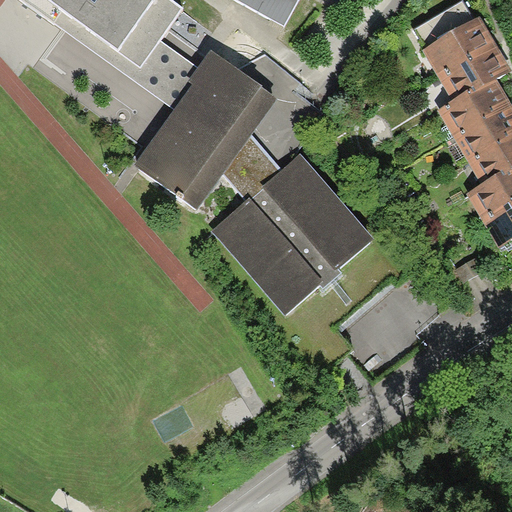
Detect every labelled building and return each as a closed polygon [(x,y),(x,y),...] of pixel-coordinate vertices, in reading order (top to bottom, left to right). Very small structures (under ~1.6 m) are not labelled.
[(160,42),(183,11),(167,0),(24,0),(178,110),(195,86),(192,84),(201,71),(160,42)] [(233,0),(233,1),(285,28),(300,0),(233,0)] [(483,186),(467,195),(499,250),(511,242),(511,104),(499,82),(511,74),(511,73),(482,21),(426,53),(454,103),(440,111),(483,186)] [(248,202),(282,173),(254,140),(278,102),(213,54),(201,71),(192,84),(195,86),(178,110),(139,169),(199,210),(222,176),(248,202)] [(281,124),(273,137),(289,147),(297,135),(281,124)] [(282,173),(248,202),(213,231),(286,319),(372,241),(299,156),(282,173)] [(325,376),(353,352),(330,327),(390,273),(403,286),(421,270),(384,230),(372,241),(286,319),(281,323),(325,376)]
